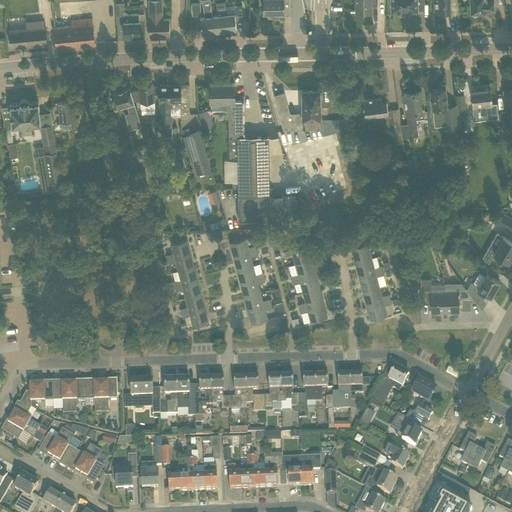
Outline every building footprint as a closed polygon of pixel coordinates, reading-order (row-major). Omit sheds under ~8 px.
[(148,0),(150,19),(149,19),(150,35),(170,35),(169,19),(163,18),(161,0),(148,0)] [(216,1),(218,16),(219,31),(237,29),(235,14),(227,15),(225,0),(216,1)] [(263,0),(264,12),(284,12),(284,2),(290,2),(289,0),(263,0)] [(355,0),(356,11),(372,11),(372,3),(376,3),(376,4),(377,4),(377,0),(355,0)] [(388,0),(389,4),(391,6),(392,12),(401,11),(401,16),(408,16),(408,11),(417,11),(417,0),(388,0)] [(434,0),(434,12),(446,12),(446,13),(449,13),(449,11),(451,11),(451,9),(458,8),(459,11),(457,0),(434,0)] [(494,10),(493,0),(468,0),(468,3),(471,3),(471,12),(472,13),(472,14),(473,15),(474,15),(476,15),(477,14),(478,13),(478,12),(479,11),(487,11),(487,10),(494,10)] [(138,14),(130,14),(124,10),(124,3),(116,3),(116,15),(123,15),(124,36),(140,36),(139,21),(138,14)] [(201,15),(200,3),(191,4),(192,15),(201,15)] [(218,16),(212,16),(211,5),(204,6),(205,17),(201,18),(202,33),(219,31),(218,16)] [(70,25),(70,28),(55,30),(56,48),(95,44),(93,26),(92,18),(71,20),(72,25),(70,25)] [(25,29),(9,31),(11,47),(47,44),(45,26),(25,28),(25,29)] [(234,83),(210,84),(210,102),(211,102),(211,109),(226,109),(226,118),(229,118),(229,161),(224,161),(225,181),(238,181),(238,196),(238,220),(294,220),(294,195),(270,195),(269,137),(244,137),(244,101),(234,101),(234,83)] [(140,102),(141,102),(141,108),(154,107),(154,97),(159,96),(159,87),(154,87),(153,84),(139,85),(140,102)] [(159,84),(159,87),(159,96),(159,102),(160,128),(162,128),(162,140),(166,140),(166,144),(176,144),(176,140),(176,127),(172,127),(171,107),(181,107),(181,115),(190,115),(189,84),(181,84),(159,84)] [(134,103),(130,87),(111,93),(115,108),(127,105),(129,113),(125,114),(129,129),(141,126),(134,103)] [(445,88),(430,90),(434,119),(445,117),(446,129),(460,127),(459,118),(457,105),(448,106),(445,88)] [(496,103),(492,104),(491,88),(471,90),(473,106),(478,105),(478,110),(484,109),(485,118),(497,116),(496,103)] [(498,113),(500,126),(511,124),(511,88),(504,90),(507,111),(498,113)] [(322,92),(319,93),(319,90),(306,91),(306,94),(303,94),(303,113),(290,114),(284,93),(274,96),(284,130),(319,129),(319,119),(320,119),(319,100),(322,100),(322,92)] [(408,124),(401,125),(402,132),(403,138),(418,136),(416,120),(425,118),(421,91),(404,94),(408,124)] [(464,94),(456,95),(457,105),(459,118),(467,117),(464,94)] [(363,99),(364,103),(363,104),(363,106),(364,105),(366,118),(379,116),(379,121),(389,119),(386,101),(382,102),(381,97),(363,99)] [(20,102),(20,103),(19,103),(19,105),(10,106),(11,119),(4,119),(5,128),(13,128),(13,126),(40,124),(39,103),(30,104),(29,102),(28,101),(27,100),(25,99),(24,99),(23,100),(21,100),(20,102)] [(73,118),(72,101),(59,102),(61,122),(62,122),(62,129),(72,128),(73,130),(80,129),(79,118),(73,118)] [(208,109),(198,112),(204,129),(214,126),(208,109)] [(398,109),(392,109),(395,133),(402,132),(401,125),(400,125),(399,123),(400,123),(398,109)] [(52,125),(41,127),(44,146),(34,148),(42,193),(63,191),(52,125)] [(211,171),(199,129),(184,137),(195,175),(211,171)] [(20,162),(16,143),(8,144),(11,164),(16,196),(28,194),(22,162),(20,162)] [(154,174),(152,166),(146,168),(148,176),(154,174)] [(129,178),(136,202),(149,199),(142,174),(129,178)] [(172,183),(163,184),(164,193),(173,192),(172,183)] [(208,192),(211,206),(220,204),(216,190),(208,192)] [(453,213),(443,214),(444,224),(454,223),(453,213)] [(511,229),(511,220),(502,215),(498,221),(511,229)] [(489,263),(494,253),(510,262),(511,259),(511,241),(505,238),(497,233),(482,258),(489,263)] [(249,247),(246,238),(229,242),(233,256),(257,250),(256,245),(249,247)] [(167,259),(190,253),(187,240),(171,244),(174,253),(166,255),(167,259)] [(355,262),(372,258),(369,248),(376,246),(375,241),(351,248),(355,262)] [(312,259),(308,245),(284,251),(285,256),(293,254),(295,264),(312,259)] [(237,269),(253,265),(251,256),(258,254),(257,250),(233,256),(237,269)] [(194,267),(190,253),(167,259),(169,264),(176,262),(178,271),(194,267)] [(359,277),(383,270),(382,266),(374,268),(372,258),(355,262),(359,277)] [(298,274),(291,276),(292,280),(316,274),(312,259),(295,264),(298,274)] [(253,265),(237,269),(240,283),(264,276),(263,272),(256,274),(253,265)] [(194,267),(178,271),(181,280),(173,282),(174,286),(197,280),(194,267)] [(359,277),(363,291),(379,286),(377,276),(384,275),(383,270),(359,277)] [(303,293),(320,288),(316,274),(292,280),(293,285),(300,283),(303,293)] [(471,282),(467,290),(474,299),(478,290),(491,297),(500,281),(486,274),(479,287),(471,282)] [(264,276),(240,283),(244,296),(260,292),(258,283),(265,281),(264,276)] [(431,312),(445,312),(445,292),(431,292),(431,277),(420,278),(421,300),(428,300),(428,305),(431,305),(431,312)] [(197,280),(174,286),(176,291),(183,289),(186,298),(201,294),(197,280)] [(363,291),(367,305),(391,299),(389,294),(382,296),(379,286),(363,291)] [(445,292),(445,312),(459,312),(459,304),(462,304),(462,299),(474,299),(467,290),(465,288),(458,288),(458,286),(445,287),(445,292)] [(305,302),(298,304),(300,309),(324,303),(320,288),(303,293),(305,302)] [(260,292),(244,296),(247,310),(271,303),(270,299),(263,301),(260,292)] [(201,294),(186,298),(188,307),(180,309),(181,313),(205,307),(201,294)] [(391,299),(367,305),(371,320),(387,315),(384,305),(392,303),(391,299)] [(271,303),(247,310),(251,323),(268,319),(265,310),(272,308),(271,303)] [(311,322),(327,317),(324,303),(300,309),(301,313),(308,311),(311,322)] [(193,325),(208,321),(205,307),(181,313),(182,318),(190,316),(193,325)] [(391,387),(400,392),(405,381),(407,381),(409,378),(408,376),(409,375),(396,367),(389,379),(383,376),(371,399),(382,405),(384,400),(382,398),(386,389),(389,390),(391,387)] [(269,396),(264,396),(265,412),(265,408),(273,408),(272,403),(281,403),(280,377),(275,377),(275,374),(269,375),(270,377),(268,377),(269,390),(269,396)] [(305,395),(299,395),(299,407),(299,418),(307,418),(307,406),(316,406),(316,402),(315,376),(312,376),(311,374),(307,374),(306,376),(303,376),(303,388),(305,388),(305,395)] [(351,399),(351,401),(355,401),(355,393),(363,393),(362,374),(350,375),(351,399)] [(328,375),(315,376),(316,402),(322,402),(322,388),(328,388),(328,375)] [(350,375),(338,375),(338,392),(344,392),(344,394),(341,394),(333,394),(333,397),(334,410),(342,409),(342,404),(345,404),(345,401),(351,401),(351,399),(350,375)] [(280,377),(281,403),(286,403),(286,401),(291,401),(291,407),(299,407),(299,395),(293,395),(293,389),(294,389),(293,376),(280,377)] [(259,377),(246,378),(247,404),(253,404),(254,412),(265,412),(264,396),(253,396),(253,390),(259,390),(259,377)] [(224,378),(212,379),(212,405),(217,405),(217,403),(222,403),(222,409),(230,409),(229,398),(223,398),(223,391),(224,391),(224,378)] [(247,404),(246,378),(234,378),(234,391),(235,391),(235,397),(229,398),(230,409),(247,409),(247,404)] [(177,380),(178,414),(178,417),(195,417),(195,401),(184,401),(184,394),(190,394),(189,379),(177,380)] [(203,422),(203,408),(207,408),(207,405),(212,405),(212,379),(199,379),(199,386),(194,386),(195,401),(195,417),(195,422),(203,422)] [(117,380),(107,381),(107,383),(101,383),(102,412),(109,412),(108,400),(118,400),(117,395),(120,395),(120,385),(117,385),(117,380)] [(152,389),(152,380),(152,382),(144,383),(144,380),(131,381),(132,406),(152,406),(153,415),(160,415),(160,389),(152,389)] [(160,389),(160,415),(178,414),(177,380),(165,380),(165,395),(171,395),(171,402),(160,402),(160,389)] [(436,389),(419,380),(412,393),(424,400),(420,406),(416,414),(428,421),(433,413),(425,409),(429,403),(436,389)] [(75,384),(69,384),(70,413),(77,413),(76,401),(86,401),(85,381),(75,382),(75,384)] [(94,384),(94,381),(85,381),(86,401),(95,400),(95,413),(102,412),(101,383),(94,384)] [(43,382),(43,385),(30,385),(30,393),(30,403),(45,403),(45,402),(54,402),(53,382),(43,382)] [(62,382),(53,382),(54,402),(63,401),(64,414),(70,413),(69,384),(62,385),(62,382)] [(31,411),(30,403),(30,393),(27,393),(20,405),(18,403),(10,417),(37,433),(41,427),(30,421),(32,418),(28,416),(31,411)] [(329,431),(334,431),(334,410),(333,397),(326,397),(326,410),(328,410),(329,431)] [(415,447),(422,433),(406,425),(409,420),(393,411),(392,414),(392,415),(392,417),(394,419),(395,420),(390,428),(397,432),(396,435),(402,439),(402,440),(415,447)] [(37,433),(10,417),(2,431),(6,433),(4,436),(13,441),(15,438),(19,440),(23,433),(24,434),(24,433),(33,438),(33,439),(40,443),(44,436),(37,433)] [(368,428),(371,422),(362,418),(360,423),(368,428)] [(76,433),(80,428),(73,426),(69,433),(75,436),(76,433)] [(53,460),(69,433),(63,429),(57,440),(49,436),(47,439),(44,438),(39,446),(42,448),(39,452),(53,460)] [(280,433),(264,432),(264,429),(257,429),(257,440),(280,441),(280,433)] [(69,433),(53,460),(67,468),(76,452),(68,447),(75,436),(69,433)] [(478,447),(478,449),(473,446),(477,438),(469,433),(460,450),(465,453),(461,461),(469,466),(478,448),(478,447)] [(104,435),(103,444),(115,445),(116,437),(104,435)] [(211,449),(213,449),(213,459),(214,461),(220,461),(219,438),(203,439),(203,443),(210,443),(211,449)] [(390,462),(392,463),(392,464),(402,470),(409,456),(403,453),(406,448),(392,440),(384,454),(391,458),(390,462)] [(511,442),(508,440),(499,457),(505,460),(501,468),(508,472),(511,465),(511,442)] [(479,448),(478,448),(469,466),(477,470),(481,462),(487,464),(496,448),(487,443),(483,451),(478,449),(479,448)] [(76,452),(67,468),(80,476),(96,449),(91,445),(84,456),(76,452)] [(364,447),(360,455),(377,464),(381,456),(364,447)] [(163,465),(163,453),(162,448),(154,448),(155,466),(163,466),(163,465)] [(96,449),(80,476),(94,484),(97,480),(99,482),(104,473),(102,471),(104,467),(96,463),(102,452),(96,449)] [(192,467),(192,459),(192,454),(185,454),(185,468),(180,469),(182,491),(194,491),(193,476),(192,467)] [(128,455),(129,469),(137,469),(136,455),(128,455)] [(377,464),(360,455),(356,462),(373,471),(377,464)] [(241,473),(242,489),(254,488),(254,473),(253,473),(253,465),(253,456),(247,457),(248,465),(241,466),(241,473)] [(306,470),(301,471),(301,486),(313,485),(313,470),(321,470),(320,456),(312,456),(306,457),(306,470)] [(288,462),(288,458),(282,458),(283,472),(288,472),(289,487),(301,486),(301,471),(300,457),(300,462),(288,462)] [(265,459),(266,472),(266,487),(278,487),(278,472),(283,472),(282,458),(275,458),(275,462),(266,462),(266,459),(265,459)] [(194,491),(206,490),(204,467),(197,467),(197,459),(192,459),(192,467),(193,476),(194,491)] [(214,467),(214,464),(204,464),(204,467),(206,490),(218,490),(216,467),(214,467)] [(229,466),(230,489),(242,489),(241,473),(236,474),(235,466),(229,466)] [(459,473),(464,475),(467,469),(462,467),(459,473)] [(182,491),(180,469),(173,469),(173,468),(168,469),(169,492),(176,492),(176,494),(180,494),(181,491),(182,491)] [(0,504),(8,490),(2,486),(8,475),(2,472),(2,471),(0,469),(0,504)] [(132,477),(132,471),(124,472),(124,469),(112,469),(113,482),(116,482),(116,489),(133,488),(132,477)] [(157,476),(157,470),(141,471),(142,488),(158,487),(158,476),(157,476)] [(335,471),(325,472),(326,494),(336,493),(335,471)] [(396,482),(397,480),(384,474),(377,471),(368,488),(379,494),(381,491),(389,495),(390,493),(391,493),(396,483),(396,482)] [(254,488),(266,487),(266,472),(254,473),(254,488)] [(14,508),(21,511),(30,511),(39,498),(33,495),(38,484),(23,475),(15,489),(23,494),(19,500),(14,508)] [(442,476),(440,481),(448,486),(451,480),(442,476)] [(461,486),(458,491),(467,496),(470,490),(461,486)] [(368,511),(380,511),(385,503),(378,499),(380,495),(379,495),(379,494),(368,488),(368,489),(367,488),(359,502),(362,504),(358,511),(361,511),(365,511),(366,511),(368,511)] [(511,503),(511,502),(511,493),(501,490),(498,498),(511,503)] [(55,511),(63,499),(50,491),(45,502),(39,498),(30,511),(55,511)] [(468,511),(471,508),(441,492),(435,504),(437,505),(433,511),(468,511)] [(72,511),(76,506),(63,499),(55,511),(72,511)]
